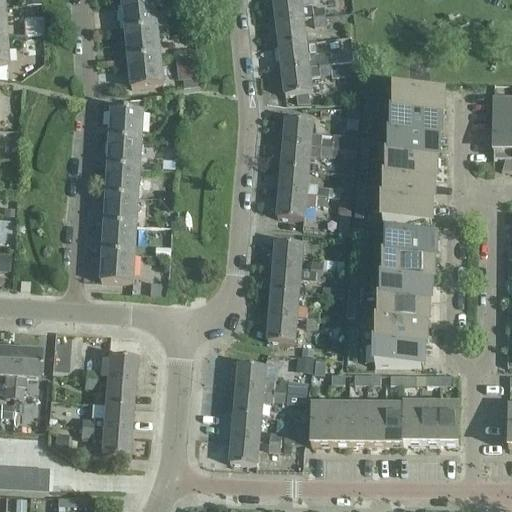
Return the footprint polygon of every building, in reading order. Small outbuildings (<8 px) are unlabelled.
[(304,23),(314,22),(326,21),(325,11),(313,13),(313,10),(303,11),(301,0),(283,0),(274,1),(277,26),(304,23)] [(123,7),(126,35),(126,36),(159,32),(156,3),(123,7)] [(327,30),(326,22),(326,21),(314,22),(315,31),(327,30)] [(279,51),(307,47),(304,23),(277,26),(279,51)] [(129,65),(162,61),(159,32),(126,36),(129,65)] [(279,51),(282,75),(310,72),(307,47),(279,51)] [(198,57),(178,60),(180,81),(200,78),(198,57)] [(320,70),(331,69),(330,60),(319,61),(320,70)] [(162,61),(129,65),(132,92),(165,88),(162,61)] [(351,67),(331,69),(332,78),(332,81),(353,79),(351,67)] [(320,70),(319,71),(320,80),(332,78),(331,69),(320,70)] [(319,71),(310,72),(282,75),(285,100),(313,96),(311,82),(320,81),(320,80),(319,71)] [(391,119),(444,119),(444,97),(394,97),(394,118),(391,118),(391,119)] [(364,118),(372,118),(374,102),(366,101),(364,118)] [(511,173),(511,101),(494,101),(494,161),(505,161),(503,173),(502,173),(511,173)] [(112,113),(110,142),(143,144),(145,115),(144,115),(145,103),(125,105),(124,114),(112,113)] [(372,118),(364,118),(363,134),(370,135),(372,118)] [(389,141),(441,141),(441,122),(444,122),(444,119),(391,119),(391,140),(389,140),(389,141)] [(314,126),(286,123),(284,148),(333,153),(353,154),(355,134),(345,133),(344,140),(334,139),(334,143),(322,142),(322,139),(313,138),(314,126)] [(387,162),(438,162),(438,143),(441,143),(441,141),(389,141),(389,161),(387,161),(387,162)] [(110,142),(108,170),(141,172),(143,144),(110,142)] [(361,161),(369,162),(370,145),(363,144),(361,161)] [(310,175),(311,161),(321,162),(321,161),(332,162),(333,153),(284,148),(282,173),(310,175)] [(369,162),(361,161),(359,178),(367,179),(369,162)] [(438,165),(438,162),(387,162),(387,183),(385,183),(385,184),(436,184),(436,165),(438,165)] [(106,199),(140,201),(141,172),(108,170),(106,199)] [(342,193),(339,193),(330,192),(318,191),(318,189),(309,188),(310,175),(282,173),(280,197),(329,201),(341,202),(342,193)] [(382,203),(382,205),(434,206),(434,193),(434,186),(436,186),(436,184),(385,184),(384,193),(384,203),(382,203)] [(357,204),(365,205),(366,189),(359,188),(357,204)] [(305,224),(307,211),(316,212),(316,210),(328,211),(329,201),(280,197),(278,222),(305,224)] [(140,201),(106,199),(105,228),(138,230),(140,201)] [(357,204),(355,220),(364,221),(365,205),(357,204)] [(434,207),(434,206),(382,205),(382,226),(431,228),(432,207),(434,207)] [(103,256),(136,258),(138,230),(105,228),(103,256)] [(385,260),(435,261),(436,238),(435,238),(389,238),(389,237),(388,237),(388,259),(385,259),(385,260)] [(354,243),(353,260),(361,261),(362,244),(354,243)] [(276,246),(274,272),(302,274),(302,273),(304,249),(276,246)] [(134,288),(136,258),(103,256),(101,286),(134,288)] [(361,261),(353,260),(351,277),(359,277),(361,261)] [(435,262),(435,261),(385,260),(385,280),(383,280),(383,282),(433,282),(433,262),(435,262)] [(323,275),(324,267),(312,266),(312,274),(311,275),(323,275)] [(272,296),(300,298),(301,284),(316,285),(316,284),(322,284),(323,275),(311,275),(312,274),(302,273),(302,274),(274,272),(272,296)] [(433,283),(433,282),(383,282),(383,302),(380,302),(380,303),(430,304),(431,283),(433,283)] [(359,287),(351,287),(350,304),(358,304),(359,287)] [(272,296),(270,320),(298,323),(307,324),(307,323),(319,324),(320,315),(308,314),(308,311),(299,311),(300,298),(272,296)] [(430,305),(430,304),(380,303),(380,323),(378,323),(378,324),(428,325),(428,305),(430,305)] [(358,304),(350,304),(348,320),(356,321),(358,304)] [(296,348),(298,323),(270,320),(268,346),(296,348)] [(307,323),(307,324),(307,333),(318,334),(319,324),(307,323)] [(428,326),(428,325),(378,324),(378,345),(375,345),(375,346),(425,346),(426,326),(428,326)] [(359,332),(352,330),(349,347),(357,348),(359,332)] [(425,348),(425,346),(375,346),(375,369),(376,369),(376,368),(422,369),(423,369),(423,348),(425,348)] [(357,348),(349,347),(347,364),(355,365),(357,348)] [(0,352),(0,380),(5,381),(5,391),(6,391),(5,402),(13,403),(16,353),(0,352)] [(42,355),(16,353),(13,403),(23,403),(24,392),(25,382),(40,383),(42,355)] [(107,385),(134,387),(136,362),(109,360),(107,385)] [(316,365),(316,380),(325,380),(326,366),(316,365)] [(237,394),(286,398),(287,389),(275,388),(275,387),(266,386),(267,371),(239,369),(237,394)] [(85,383),(97,384),(98,375),(86,374),(85,383)] [(332,379),(333,390),(345,390),(346,380),(332,379)] [(368,389),(369,380),(356,379),(355,389),(368,389)] [(369,380),(368,389),(382,389),(381,380),(369,380)] [(405,389),(405,380),(392,380),(391,389),(405,389)] [(405,380),(405,389),(418,390),(418,380),(405,380)] [(440,390),(440,381),(427,380),(427,390),(440,390)] [(453,381),(445,381),(440,381),(440,390),(453,390),(453,381)] [(97,384),(85,383),(85,393),(96,394),(97,384)] [(105,409),(133,411),(134,387),(107,385),(105,409)] [(262,421),(264,407),(273,408),(274,406),(285,408),(286,398),(237,394),(235,418),(262,421)] [(404,450),(404,407),(403,407),(403,409),(386,409),(386,450),(404,450)] [(405,448),(422,448),(422,407),(404,407),(404,450),(405,448)] [(422,448),(440,448),(440,407),(422,407),(422,448)] [(440,448),(458,448),(459,408),(460,408),(440,407),(440,448)] [(81,432),(131,436),(133,411),(105,409),(104,424),(94,423),(94,424),(82,423),(81,432)] [(332,450),(332,409),(313,409),(313,450),(332,450)] [(350,450),(350,409),(332,409),(332,450),(350,450)] [(368,450),(368,409),(350,409),(350,450),(368,450)] [(368,409),(368,450),(386,450),(386,409),(368,409)] [(260,445),(262,421),(235,418),(233,443),(260,445)] [(129,461),(131,436),(81,432),(80,442),(92,443),(92,444),(102,445),(101,459),(129,461)] [(270,446),(281,447),(282,439),(271,438),(270,446)] [(258,470),(260,445),(233,443),(230,468),(258,470)] [(281,447),(270,446),(269,455),(280,456),(281,447)] [(26,472),(5,471),(4,493),(25,494),(26,472)] [(49,473),(26,472),(25,494),(48,496),(49,473)]
